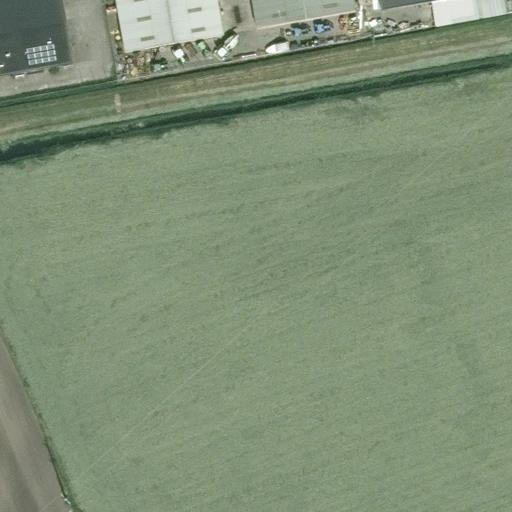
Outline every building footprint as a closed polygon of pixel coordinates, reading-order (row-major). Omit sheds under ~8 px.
[(0,0),(0,35),(65,24),(60,0),(0,0)] [(214,0),(113,0),(123,53),(221,36),(214,0)] [(353,13),(350,0),(249,0),(255,30),(353,13)] [(377,0),(380,12),(446,0),(377,0)] [(72,65),(65,24),(0,35),(0,77),(25,73),(26,76),(41,73),(41,70),(72,65)]
